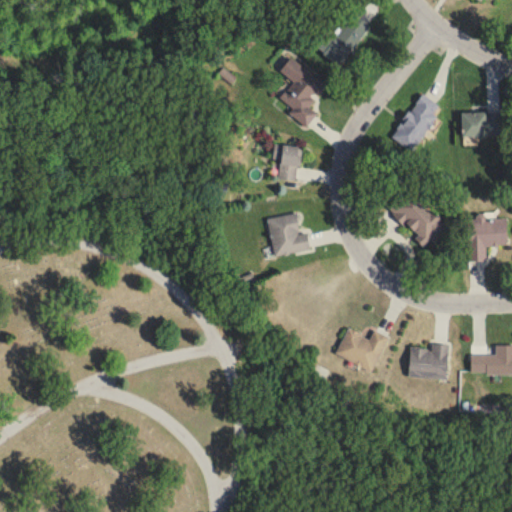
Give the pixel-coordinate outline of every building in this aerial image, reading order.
[(333,39),(325,33),(314,46),(340,66),(370,27),(353,14),(333,39)] [(308,127),(317,114),(309,108),(326,84),(290,57),(280,71),(294,82),(278,104),(308,127)] [(392,138),(413,152),(442,108),(421,94),(392,138)] [(462,113),(462,137),(504,137),(504,113),(462,113)] [(298,182),(302,147),(274,144),(272,161),(280,162),(277,179),(298,182)] [(448,230),(414,192),(406,199),(402,195),(388,207),(427,249),(448,230)] [(274,256),(310,251),(307,231),(299,232),(297,214),(269,219),(274,256)] [(468,261),(486,261),(486,247),(507,247),(506,219),(467,219),(468,261)] [(374,331),(370,339),(348,329),(335,356),(372,373),(389,338),(374,331)] [(449,346),(432,344),(431,349),(411,348),(409,377),(446,380),(449,346)] [(511,345),(496,346),(496,356),(471,356),(471,376),(511,375),(511,345)]
